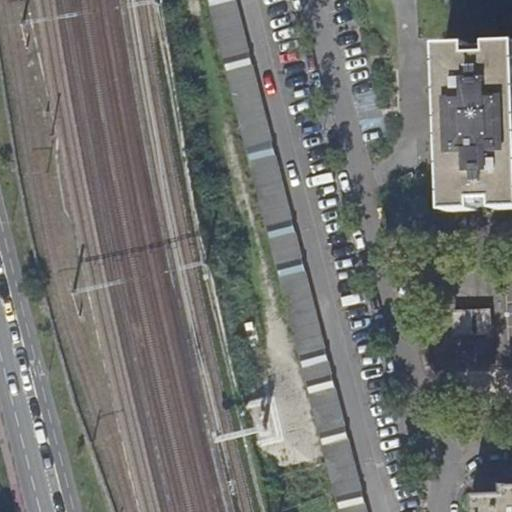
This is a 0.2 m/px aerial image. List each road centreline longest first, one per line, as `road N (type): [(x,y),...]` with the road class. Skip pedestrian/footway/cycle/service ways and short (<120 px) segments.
road 1 (residential): [(253,0),(383,511)]
road 2 (unclassified): [(0,350),(40,511)]
